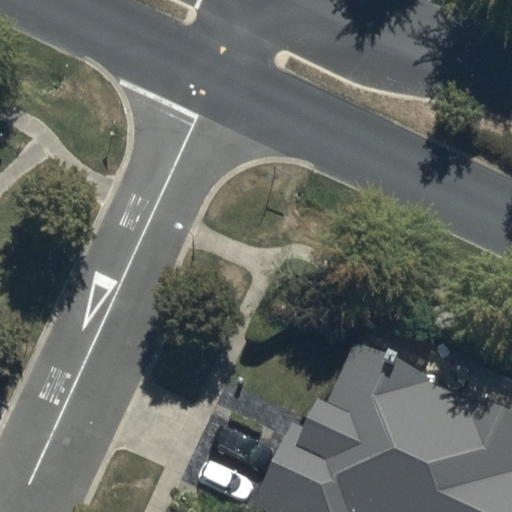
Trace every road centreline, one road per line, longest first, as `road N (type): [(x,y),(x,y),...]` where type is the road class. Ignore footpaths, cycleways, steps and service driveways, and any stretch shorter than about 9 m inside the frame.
road 1 (residential): [(11,511),(210,85)]
road 2 (tertiary): [(511,221),(210,85)]
road 3 (tertiary): [(210,85),(34,0)]
road 4 (tertiary): [(348,0),(511,77)]
